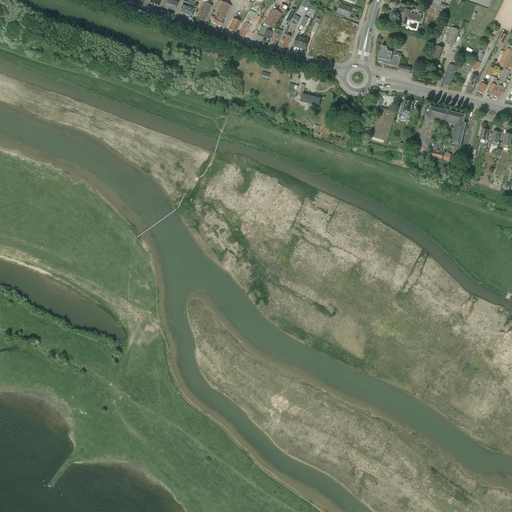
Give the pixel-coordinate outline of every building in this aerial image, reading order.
[(189,3),(188,6),(185,14),(190,16),(192,8),(193,8),(195,2),(190,0),(189,3)] [(251,8),(253,2),(247,0),(238,0),(238,3),(251,8)] [(184,1),(183,5),(180,13),(185,14),(188,6),(189,3),(184,1)] [(201,20),(209,4),(204,2),(197,18),(201,20)] [(232,6),(223,2),(213,21),(222,26),(232,6)] [(212,6),(209,4),(201,20),(205,22),(212,6)] [(288,7),(281,4),(279,9),(285,12),(288,7)] [(352,9),(340,4),(338,12),(335,11),(334,14),(341,17),(342,14),(349,16),(352,9)] [(283,14),(273,8),(265,23),(271,27),(269,30),(267,29),(264,37),(270,40),(273,32),(274,33),(276,28),(275,28),(283,14)] [(406,10),(399,8),(398,11),(405,13),(402,23),(406,24),(408,18),(409,19),(420,22),(421,16),(418,15),(418,16),(410,13),(409,12),(410,10),(406,9),(406,10)] [(256,13),(251,11),(247,18),(252,21),(256,14),(255,14),(256,13)] [(294,14),(290,12),(286,21),(290,23),(294,14)] [(445,15),(438,12),(435,20),(441,23),(445,15)] [(300,18),(295,15),(290,23),(296,26),(300,18)] [(309,18),(305,16),(300,25),(304,27),(309,18)] [(340,42),(346,45),(355,22),(341,17),(330,46),(335,48),(336,45),(338,45),(340,42)] [(241,22),(234,18),(229,29),(236,32),(241,22)] [(251,26),(245,22),(238,34),(244,38),(251,26)] [(315,33),(319,26),(318,26),(319,24),(315,23),(311,32),(315,33)] [(447,27),(440,25),(433,44),(434,45),(429,56),(439,59),(443,48),(439,47),(447,27)] [(459,30),(451,27),(445,42),(453,45),(459,30)] [(281,35),(275,32),(272,40),(270,44),(276,47),(281,35)] [(292,37),(286,34),(279,46),(286,49),(292,37)] [(502,45),(507,36),(502,34),(498,43),(502,45)] [(294,46),(300,48),(303,37),(297,35),(294,46)] [(316,36),(311,55),(320,58),(324,44),(325,44),(326,39),(316,36)] [(309,39),(303,37),(300,48),(305,50),(309,39)] [(489,43),(485,41),(481,50),(480,50),(478,53),(480,54),(482,51),(485,52),(489,43)] [(398,45),(391,43),(390,46),(392,46),(392,49),(382,46),(379,58),(379,62),(383,63),(383,64),(398,68),(398,71),(409,74),(411,69),(399,65),(401,54),(397,53),(397,55),(396,55),(396,52),(396,50),(397,51),(398,45)] [(341,61),(342,52),(345,53),(345,49),(335,48),(333,60),(341,61)] [(461,50),(456,48),(453,56),(458,58),(461,50)] [(511,50),(507,48),(498,66),(503,68),(511,50)] [(480,63),(475,61),(472,68),(477,70),(480,63)] [(491,63),(490,66),(486,74),(491,77),(492,75),(496,66),(491,63)] [(457,67),(450,64),(442,84),(449,87),(457,67)] [(504,83),(510,71),(505,69),(499,80),(503,82),(504,83)] [(478,77),(472,75),(466,89),(472,92),(478,77)] [(496,86),(497,86),(499,82),(496,80),(497,79),(494,77),(487,92),(488,93),(487,94),(491,96),(492,94),(492,95),(496,86)] [(487,85),(484,84),(485,81),(482,80),(481,82),(477,91),(483,94),(487,85)] [(499,80),(499,82),(497,86),(498,87),(494,95),(498,98),(503,87),(501,86),(503,82),(499,80)] [(305,85),(301,84),(298,97),(302,98),(301,101),(306,102),(306,103),(314,105),(314,104),(319,105),(321,99),(315,97),(315,96),(309,94),(309,95),(303,94),(305,85)] [(383,99),(377,97),(376,106),(375,105),(372,113),(372,115),(374,116),(374,114),(376,115),(377,110),(375,109),(377,106),(381,107),(383,99)] [(413,102),(404,100),(403,106),(401,106),(400,112),(403,113),(402,115),(408,116),(408,114),(412,115),(413,110),(411,109),(413,102)] [(445,110),(430,106),(430,110),(427,109),(418,145),(419,145),(418,151),(427,153),(428,148),(435,121),(440,123),(441,120),(450,122),(449,125),(454,126),(452,133),(450,133),(448,142),(450,143),(449,147),(454,148),(455,144),(460,145),(466,123),(463,123),(465,115),(450,111),(450,110),(446,109),(445,110)] [(371,128),(362,125),(359,133),(368,136),(371,128)] [(486,140),(489,130),(482,128),(479,139),(476,138),(475,143),(472,154),(475,155),(478,144),(479,140),(481,140),(480,142),(481,142),(484,143),(485,140),(486,140)] [(500,133),(493,131),(491,141),(492,141),(492,142),(492,143),(493,144),(494,144),(495,144),(496,144),(497,143),(498,143),(500,133)] [(511,136),(511,134),(505,133),(502,144),(504,145),(504,148),(508,149),(508,146),(509,146),(511,136)] [(430,142),(428,149),(448,153),(449,146),(430,142)] [(449,161),(451,154),(431,150),(430,153),(430,154),(429,157),(449,161)]
